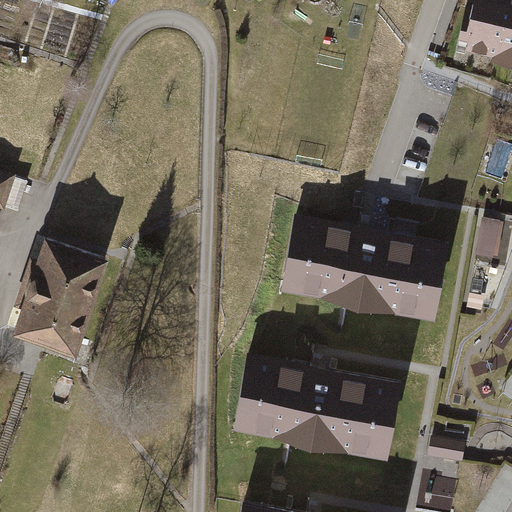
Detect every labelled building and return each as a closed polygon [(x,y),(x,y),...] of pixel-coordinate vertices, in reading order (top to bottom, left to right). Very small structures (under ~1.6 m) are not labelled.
[(511,0),(472,0),(457,52),(511,68),(511,0)] [(54,155),(32,148),(26,165),(48,173),(54,155)] [(19,174),(0,167),(0,208),(6,211),(19,174)] [(444,249),(297,221),(285,285),(432,313),(444,249)] [(109,258),(45,237),(37,260),(30,257),(14,306),(21,308),(12,334),(76,356),(109,258)] [(399,385),(246,358),(233,428),(386,455),(399,385)] [(435,433),(432,455),(465,460),(468,438),(435,433)]
